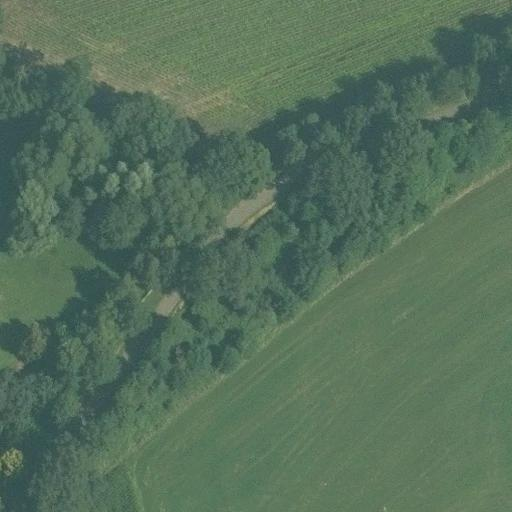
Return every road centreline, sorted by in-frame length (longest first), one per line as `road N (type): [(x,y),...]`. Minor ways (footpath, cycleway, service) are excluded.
road 1 (unclassified): [(13,511),(249,195),(298,166),(511,80)]
road 2 (track): [(0,62),(103,106),(298,166)]
